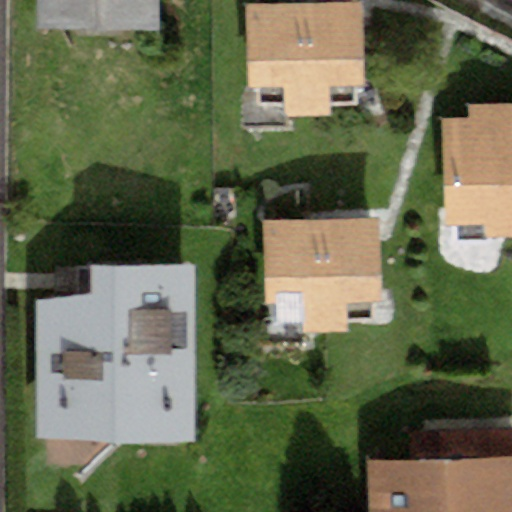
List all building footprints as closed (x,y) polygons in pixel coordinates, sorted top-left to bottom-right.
[(36,0),(37,29),(159,28),(158,0),(36,0)] [(362,4),(246,8),(248,88),(256,88),(257,108),(284,108),(284,117),(330,116),(329,106),(358,105),(357,84),(365,84),(362,4)] [(462,115),(435,115),(437,233),(442,233),(442,253),(493,252),(493,243),(506,243),(511,243),(511,101),(462,102),(462,115)] [(379,218),(263,221),(265,302),(273,301),(274,322),(300,321),(301,331),(346,330),(346,319),(374,319),(374,298),(381,298),(379,218)] [(511,374),(511,243),(506,243),(487,370),(511,374)] [(89,292),(30,302),(36,438),(45,438),(45,465),(71,466),(79,475),(116,440),(196,442),(194,263),(88,265),(89,292)] [(400,459),(368,460),(370,511),(511,511),(511,428),(399,433),(400,459)]
